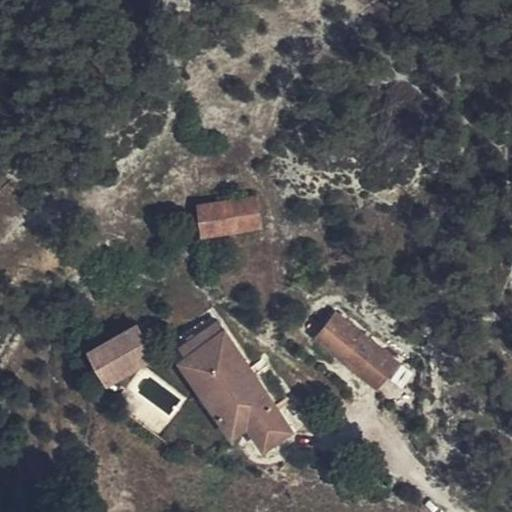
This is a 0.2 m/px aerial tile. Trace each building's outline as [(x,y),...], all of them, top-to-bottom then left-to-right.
[(190,0),(158,0),(158,14),(190,12),(190,0)] [(166,21),(165,25),(172,30),(175,27),(176,24),(176,23),(175,19),(174,18),(172,17),(169,18),(167,19),(166,21)] [(234,230),(260,226),(256,195),(254,195),(198,203),(203,234),(234,230)] [(339,338),(350,326),(335,314),(324,327),(339,338)] [(209,400),(252,370),(218,320),(207,328),(184,343),(181,346),(187,355),(181,360),(209,400)] [(180,336),(184,343),(207,328),(203,321),(180,336)] [(152,352),(137,325),(91,351),(107,377),(152,352)] [(343,359),(362,336),(350,326),(339,338),(324,327),(317,337),(343,359)] [(343,359),(377,387),(396,363),(362,336),(343,359)] [(291,428),(252,370),(209,400),(233,433),(248,422),(264,446),(291,428)]
